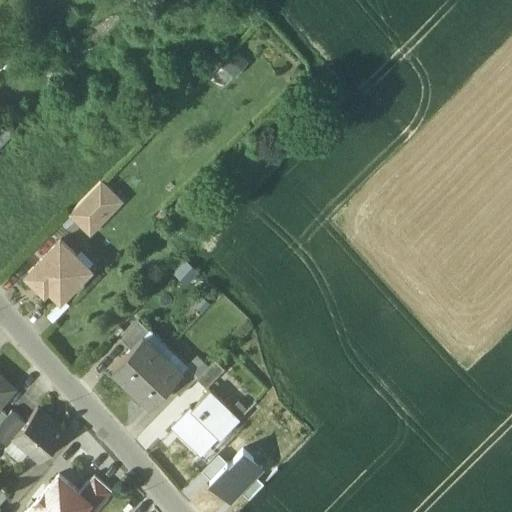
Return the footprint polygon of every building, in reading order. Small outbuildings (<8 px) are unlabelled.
[(0,147),(13,134),(3,123),(0,125),(0,147)] [(101,181),(71,212),(90,231),(121,200),(101,181)] [(61,239),(29,272),(45,288),(49,283),(61,295),(89,266),(61,239)] [(139,318),(121,337),(131,346),(143,334),(144,335),(150,329),(139,318)] [(131,346),(112,366),(132,384),(162,352),(144,335),(143,334),(131,346)] [(162,352),(132,384),(151,403),(170,383),(182,371),(181,370),(162,352)] [(208,365),(197,355),(188,365),(198,375),(208,365)] [(198,375),(197,376),(207,386),(225,367),(215,357),(208,365),(198,375)] [(182,371),(170,383),(180,393),(197,376),(198,375),(188,365),(187,364),(181,370),(182,371)] [(0,372),(0,402),(15,385),(0,372)] [(210,387),(193,405),(191,404),(172,423),(201,452),(218,434),(220,436),(240,416),(210,387)] [(26,419),(13,434),(14,434),(40,457),(65,429),(38,405),(26,419)] [(8,412),(0,420),(0,436),(7,443),(14,434),(13,434),(26,419),(12,407),(8,412)] [(226,458),(210,474),(208,476),(230,498),(241,487),(256,471),(264,463),(242,442),(226,458)] [(226,458),(219,450),(202,467),(210,474),(226,458)] [(256,471),(241,487),(249,495),(265,480),(256,471)] [(82,493),(60,474),(27,511),(85,511),(86,511),(75,502),(82,493)] [(95,511),(112,492),(95,478),(82,493),(75,502),(86,511),(85,511),(95,511)]
